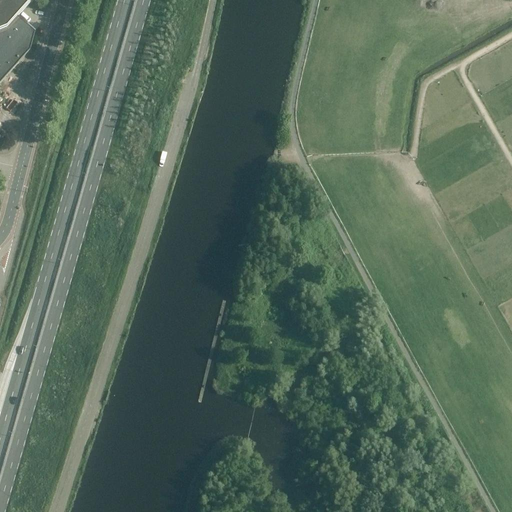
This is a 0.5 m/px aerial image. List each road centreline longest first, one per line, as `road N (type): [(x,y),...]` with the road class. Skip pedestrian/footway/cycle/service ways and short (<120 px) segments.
road 1 (primary): [(0,506),(142,0)]
road 2 (primary): [(126,0),(0,439)]
road 3 (unclassified): [(0,235),(63,0)]
road 4 (track): [(511,159),(462,71),(511,36)]
